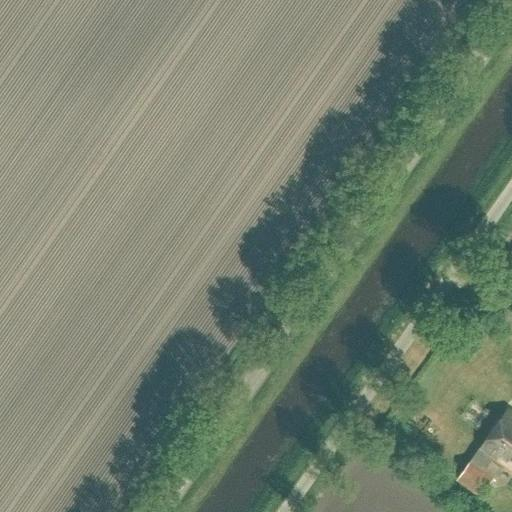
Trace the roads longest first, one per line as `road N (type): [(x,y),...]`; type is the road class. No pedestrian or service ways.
road 1 (tertiary): [(159,511),(511,9)]
road 2 (unclassified): [(283,511),(511,187)]
